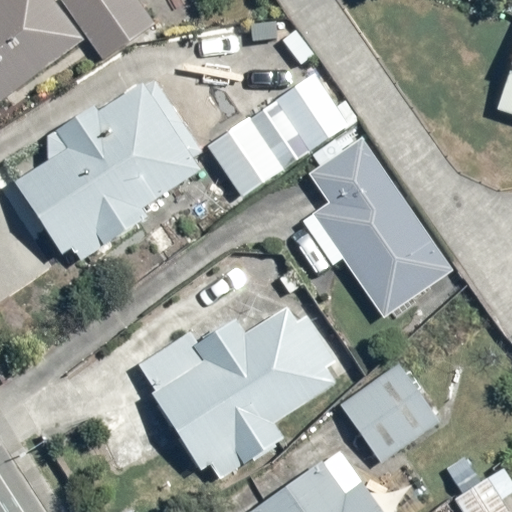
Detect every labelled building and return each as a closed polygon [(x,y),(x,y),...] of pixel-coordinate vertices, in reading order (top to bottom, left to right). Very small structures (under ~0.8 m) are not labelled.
[(0,0),(0,106),(86,42),(53,0),(0,0)] [(137,0),(66,0),(64,2),(106,62),(157,27),(137,0)] [(211,149),(246,199),(352,128),(318,77),(211,149)] [(511,79),(501,115),(511,118),(511,79)] [(65,258),(77,251),(84,262),(151,219),(144,208),(200,172),(193,161),(203,154),(155,80),(102,114),(98,109),(53,139),(54,163),(18,186),(65,258)] [(314,216),(386,319),(454,273),(363,142),(312,178),(330,204),(314,216)] [(240,322),(220,335),(276,427),(339,387),(329,371),(338,366),(308,320),(299,325),(291,311),(249,338),(240,322)] [(285,441),(276,427),(220,335),(200,347),(192,334),(141,367),(159,395),(156,398),(204,473),(213,468),(222,481),(285,441)] [(341,409),(382,467),(441,424),(400,367),(341,409)] [(383,511),(367,489),(349,501),(324,466),(259,511),(383,511)] [(457,502),(463,511),(511,511),(491,480),(457,502)]
